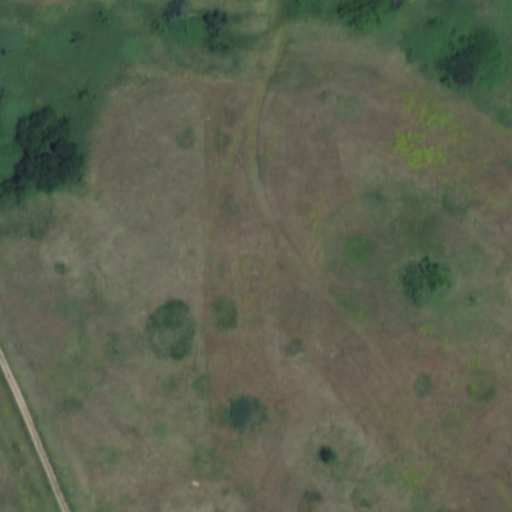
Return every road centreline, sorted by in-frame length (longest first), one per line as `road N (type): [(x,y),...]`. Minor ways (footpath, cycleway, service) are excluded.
road 1 (track): [(123,511),(210,102),(203,0)]
road 2 (track): [(0,357),(70,511)]
